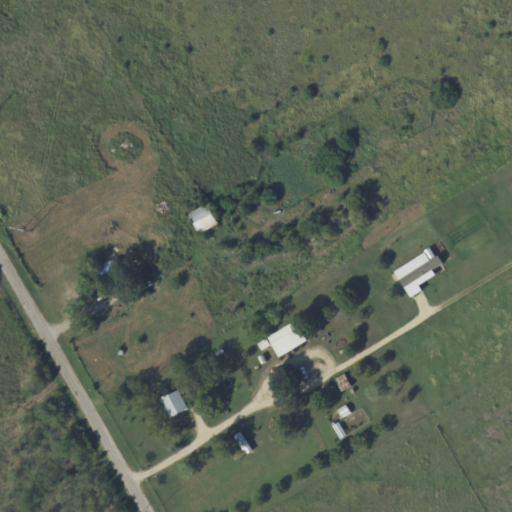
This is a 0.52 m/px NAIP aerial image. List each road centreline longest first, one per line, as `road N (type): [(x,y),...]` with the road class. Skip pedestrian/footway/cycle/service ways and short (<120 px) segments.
road 1 (residential): [(146,511),(0,258)]
road 2 (residential): [(130,484),(292,376)]
